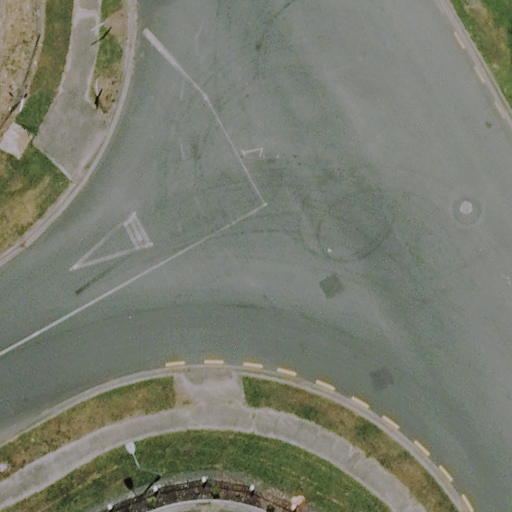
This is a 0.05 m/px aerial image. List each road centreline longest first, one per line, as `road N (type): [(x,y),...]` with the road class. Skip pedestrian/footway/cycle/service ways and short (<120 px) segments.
road 1 (residential): [(0,360),(379,136)]
road 2 (residential): [(511,418),(379,136)]
road 3 (residential): [(379,136),(305,0)]
